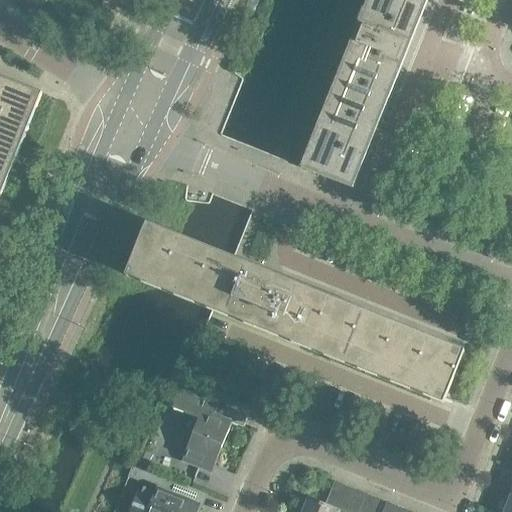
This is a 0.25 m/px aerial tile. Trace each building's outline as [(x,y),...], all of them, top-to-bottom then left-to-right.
[(114,12),(118,2),(119,1),(117,0),(103,0),(101,6),(114,12)] [(373,0),(306,169),(305,170),(348,187),(349,186),(348,186),(391,78),(393,79),(393,78),(392,77),(398,62),(399,63),(407,44),(405,44),(407,39),(422,0),(373,0)] [(0,199),(42,94),(0,76),(0,199)] [(184,240),(148,226),(127,278),(443,404),(446,398),(447,397),(447,394),(460,362),(462,359),(462,357),(465,352),(280,278),(281,276),(243,261),(242,263),(184,240)] [(251,407),(210,391),(208,396),(182,385),(173,409),(199,419),(186,452),(181,462),(210,474),(214,464),(215,464),(231,423),(243,428),(251,407)] [(200,511),(208,495),(148,471),(133,465),(128,478),(143,484),(131,511),(200,511)] [(337,509),(345,487),(334,482),(328,497),(321,494),(321,495),(319,495),(317,501),(337,509)] [(344,511),(348,511),(357,491),(345,487),(337,509),(344,511)] [(361,511),(368,496),(357,491),(348,511),(361,511)] [(374,511),(379,500),(368,496),(361,511),(374,511)] [(335,511),(337,509),(317,501),(308,498),(302,511),(335,511)] [(395,511),(398,508),(387,503),(383,511),(395,511)]
